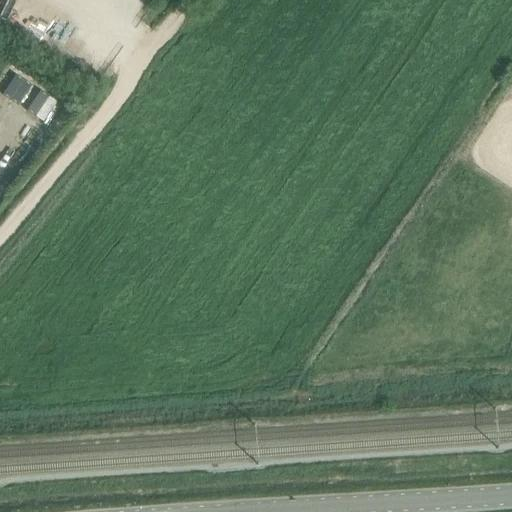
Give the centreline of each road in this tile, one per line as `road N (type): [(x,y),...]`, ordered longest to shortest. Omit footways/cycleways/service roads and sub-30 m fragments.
road 1 (track): [(188,0),(0,237)]
road 2 (secondary): [(511,495),(247,511)]
